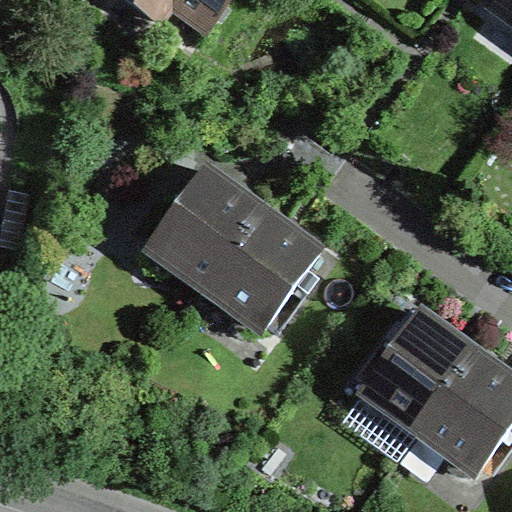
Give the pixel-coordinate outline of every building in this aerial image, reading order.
[(128,0),(158,22),(173,1),(210,28),(229,0),(128,0)] [(511,0),(495,0),(491,5),(511,20),(511,0)] [(206,290),(262,213),(239,196),(204,171),(148,248),(206,290)] [(264,332),(319,255),(273,221),(262,213),(206,290),(264,332)] [(420,433),(476,356),(458,343),(418,314),(362,391),(420,433)] [(478,474),(511,426),(511,382),(488,365),(476,356),(420,433),(478,474)]
